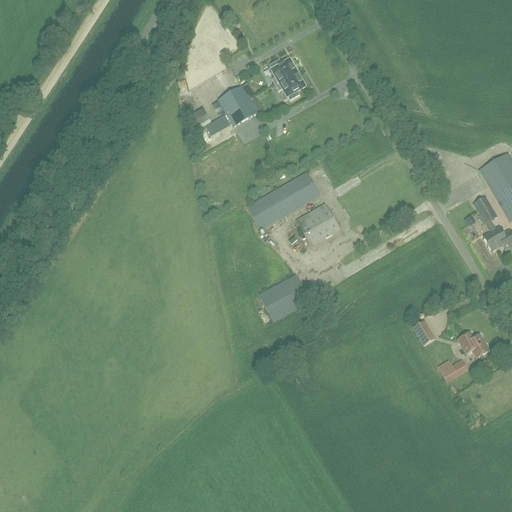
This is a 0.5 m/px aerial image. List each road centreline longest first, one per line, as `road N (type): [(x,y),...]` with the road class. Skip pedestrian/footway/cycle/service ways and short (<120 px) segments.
road 1 (unclassified): [(511,339),(314,0)]
road 2 (unclassified): [(0,256),(163,0)]
road 3 (track): [(101,0),(0,155)]
